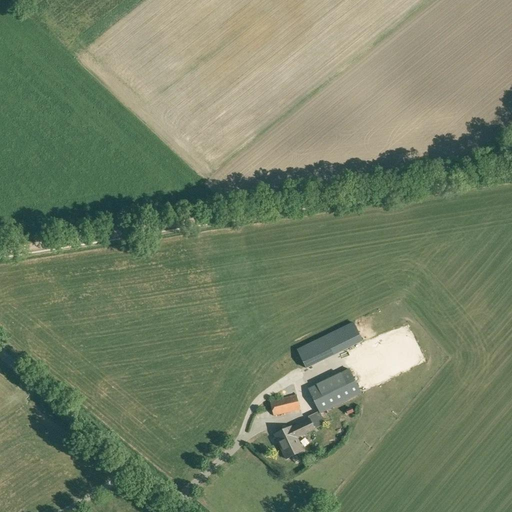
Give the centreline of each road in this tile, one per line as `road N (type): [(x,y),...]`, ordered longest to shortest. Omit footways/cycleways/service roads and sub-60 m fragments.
road 1 (track): [(0,252),(511,170)]
road 2 (tertiary): [(185,511),(0,352)]
